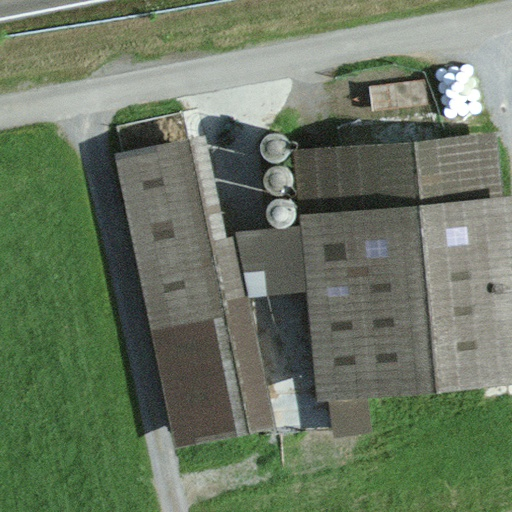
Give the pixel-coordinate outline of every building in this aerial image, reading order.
[(264,137),(261,148),(266,158),(277,161),(287,156),(291,145),(285,135),(274,132),(264,137)] [(331,383),(511,366),(511,251),(497,252),(485,143),(304,160),(310,225),(316,224),(331,383)] [(123,160),(179,430),(262,412),(247,341),(239,342),(230,300),(221,302),(189,147),(123,160)] [(267,168),(262,179),(267,189),(277,194),(288,189),(292,179),(288,168),(277,164),(267,168)] [(269,200),(264,211),(269,221),(279,226),(290,221),(294,211),(290,200),(279,196),(269,200)]
